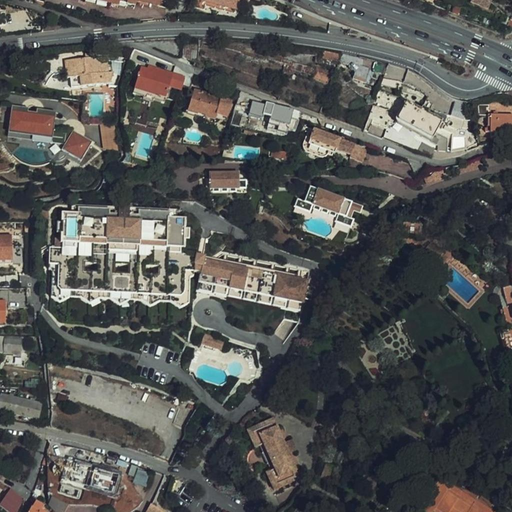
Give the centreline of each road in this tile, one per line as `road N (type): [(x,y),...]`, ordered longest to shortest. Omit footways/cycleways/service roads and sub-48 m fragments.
road 1 (tertiary): [(118,33),(249,31),(405,59)]
road 2 (residential): [(207,493),(195,477),(105,446),(0,424)]
road 3 (residential): [(320,119),(421,162),(511,147)]
road 4 (primary): [(320,0),(492,68)]
road 5 (primary): [(504,55),(357,0)]
road 6 (residential): [(118,33),(121,42),(255,95)]
road 7 (tertiary): [(405,59),(462,97),(511,81)]
